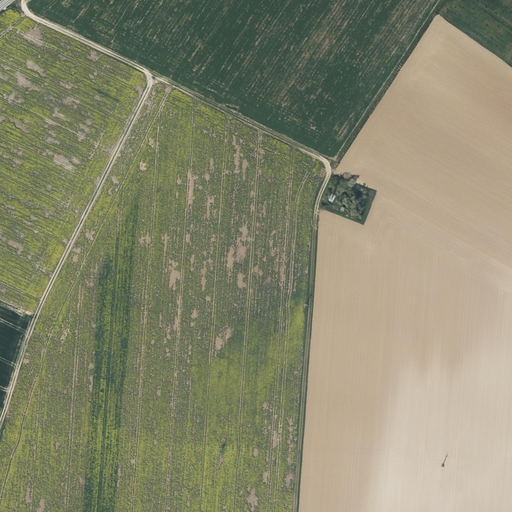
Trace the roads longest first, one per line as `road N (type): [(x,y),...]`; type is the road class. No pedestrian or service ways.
road 1 (track): [(443,0),(321,193),(296,511)]
road 2 (track): [(151,75),(32,316),(0,429)]
road 3 (track): [(23,0),(22,11),(333,165)]
